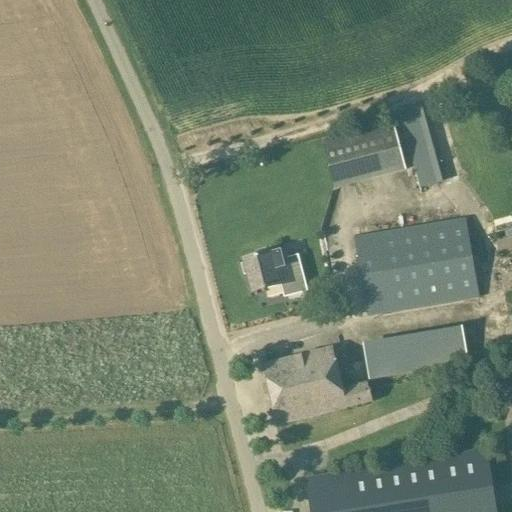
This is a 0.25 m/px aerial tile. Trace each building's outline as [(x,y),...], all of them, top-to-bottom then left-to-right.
[(420,104),(397,110),(419,190),(442,184),(420,104)] [(333,187),(403,170),(392,125),(322,142),(333,187)] [(466,219),(354,238),(368,319),(478,301),(466,219)] [(244,261),(252,294),(284,286),(286,296),(307,291),(298,256),(287,259),(285,251),(244,261)] [(460,364),(454,330),(361,346),(367,380),(460,364)] [(368,384),(342,389),(333,348),(263,366),(277,426),(372,405),(368,384)] [(494,511),(488,450),(306,479),(310,511),(494,511)]
